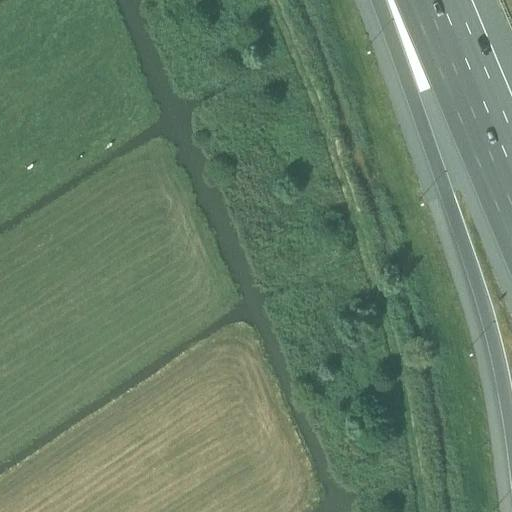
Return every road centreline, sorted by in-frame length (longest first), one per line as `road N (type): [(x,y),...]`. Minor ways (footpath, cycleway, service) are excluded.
road 1 (motorway): [(396,0),(412,95),(481,294),(511,427)]
road 2 (motorway): [(432,0),(511,186)]
